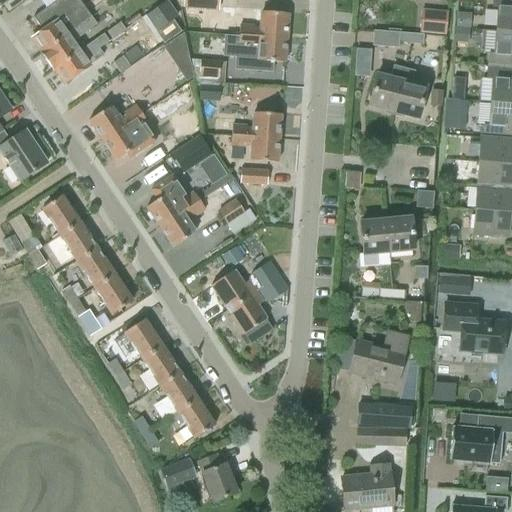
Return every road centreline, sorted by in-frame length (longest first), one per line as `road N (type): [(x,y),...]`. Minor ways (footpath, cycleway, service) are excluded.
road 1 (residential): [(253,426),(0,49)]
road 2 (residential): [(253,426),(275,408),(297,355),(324,0)]
